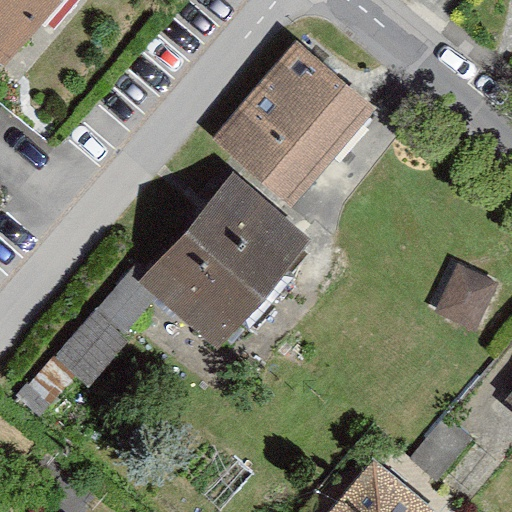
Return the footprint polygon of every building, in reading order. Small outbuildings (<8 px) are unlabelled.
[(0,0),(0,54),(45,0),(0,0)] [(368,109),(291,43),(208,139),(285,205),(368,109)] [(300,241),(227,178),(136,282),(209,345),(300,241)] [(488,284),(449,265),(428,308),(467,327),(488,284)] [(150,307),(119,281),(16,401),(47,427),(150,307)] [(417,511),(362,466),(323,511),(417,511)]
